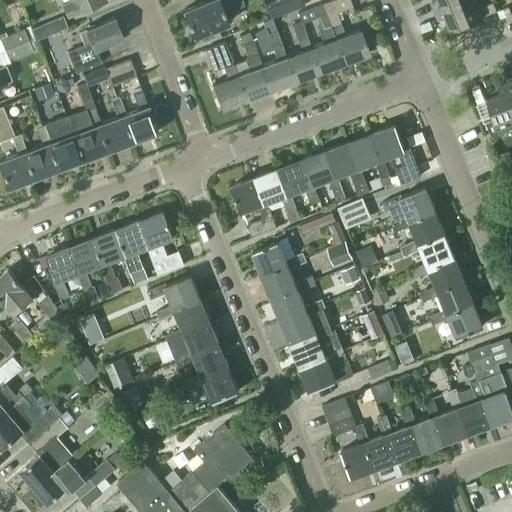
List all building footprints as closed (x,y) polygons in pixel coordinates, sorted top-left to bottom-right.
[(102,0),(64,0),(60,2),(65,15),(102,0)] [(226,13),(243,1),(242,0),(208,0),(184,10),(194,36),(230,22),(226,13)] [(305,6),(302,0),(279,0),(263,6),(268,19),(305,6)] [(328,12),(346,62),(371,53),(363,29),(347,35),(339,13),(354,7),(351,0),(334,0),(325,4),(328,12)] [(434,0),(431,1),(435,10),(460,0),(434,0)] [(452,29),(452,28),(497,10),(494,1),(478,7),(475,0),(460,0),(435,10),(439,19),(446,16),(452,29)] [(509,6),(498,11),(501,18),(511,13),(509,6)] [(320,72),(346,62),(328,12),(319,15),(328,42),(312,48),(320,72)] [(31,28),(36,40),(67,27),(62,16),(31,28)] [(115,18),(87,29),(78,32),(83,45),(75,49),(76,50),(67,54),(75,73),(83,69),(101,62),(96,48),(123,37),(115,18)] [(287,57),(296,81),(320,72),(312,48),(307,36),(302,21),(293,25),(298,39),(303,51),(287,57)] [(0,39),(0,40),(5,51),(33,38),(28,27),(0,39)] [(276,61),(262,66),(271,90),(296,81),(287,57),(286,57),(276,29),(266,33),(276,61)] [(38,49),(33,38),(5,51),(10,62),(38,49)] [(249,58),(253,70),(238,75),(247,99),(271,90),(262,66),(258,54),(258,55),(252,40),(242,43),(248,58),(249,58)] [(228,78),(213,84),(221,108),(247,99),(238,75),(226,42),(208,48),(208,49),(206,49),(210,59),(211,59),(216,70),(224,67),(228,78)] [(105,68),(108,76),(132,68),(129,58),(105,68)] [(0,89),(0,85),(11,79),(5,64),(0,66),(0,91),(1,91),(0,89)] [(88,85),(108,78),(103,66),(84,74),(88,85)] [(136,76),(132,68),(108,76),(112,86),(136,76)] [(54,79),(35,87),(44,108),(63,101),(54,79)] [(86,110),(70,115),(76,133),(74,134),(83,159),(108,150),(98,125),(101,123),(86,82),(77,85),(86,110)] [(500,129),(511,124),(511,98),(506,83),(497,86),(500,94),(487,99),(495,119),(486,122),(493,138),(502,134),(500,129)] [(139,109),(126,114),(124,115),(133,140),(159,131),(149,105),(147,105),(141,89),(133,92),(139,109)] [(118,117),(101,123),(98,125),(108,150),(133,140),(124,115),(126,114),(120,97),(112,100),(118,117)] [(45,124),(51,141),(48,142),(58,168),(83,159),(74,134),(76,133),(70,115),(69,113),(44,122),(45,124)] [(9,123),(5,115),(0,117),(0,126),(9,123)] [(15,120),(9,123),(14,136),(20,134),(26,151),(23,152),(33,178),(58,168),(48,142),(51,141),(45,124),(36,128),(43,145),(29,150),(15,120)] [(0,166),(7,187),(33,178),(23,152),(26,151),(20,134),(14,136),(9,123),(0,126),(0,141),(11,138),(17,155),(0,161),(0,166)] [(398,124),(373,133),(383,158),(385,157),(400,151),(405,164),(396,168),(402,183),(420,176),(409,147),(407,148),(398,124)] [(395,181),(385,157),(383,158),(373,133),(350,142),(359,166),(362,166),(377,160),(386,184),(395,181)] [(350,142),(326,150),(336,175),(338,174),(354,169),(362,192),(370,189),(362,166),(359,166),(350,142)] [(326,150),(302,159),(311,185),(314,184),(330,178),(339,201),(347,198),(338,174),(336,175),(326,150)] [(511,160),(510,157),(508,151),(500,155),(502,161),(503,163),(511,160)] [(321,201),(314,184),(311,185),(302,159),(279,168),(289,193),(292,192),(306,186),(313,204),(321,201)] [(279,168),(256,177),(265,201),(267,200),(283,195),(290,213),(289,213),(291,220),(301,217),(292,192),(289,193),(279,168)] [(277,226),(267,200),(265,201),(256,177),(233,185),(242,210),(260,204),(265,217),(247,224),(251,235),(277,226)] [(404,204),(409,217),(411,221),(437,210),(427,185),(402,196),(402,194),(383,202),(387,211),(404,204)] [(339,207),(346,226),(370,217),(363,197),(339,207)] [(149,245),(155,263),(154,263),(157,274),(184,263),(179,250),(168,254),(162,240),(174,236),(165,210),(141,219),(151,244),(149,245)] [(420,244),(447,233),(437,210),(411,221),(409,217),(393,224),(396,232),(413,226),(419,240),(420,244)] [(333,211),(300,224),(303,233),(336,220),(333,211)] [(141,219),(118,228),(127,253),(125,254),(135,281),(148,276),(144,265),(139,267),(133,251),(149,245),(151,244),(141,219)] [(338,220),(328,224),(334,237),(344,233),(338,220)] [(110,260),(125,254),(127,253),(118,228),(94,236),(103,262),(101,263),(111,291),(120,287),(110,260)] [(423,248),(429,263),(430,266),(456,256),(447,233),(420,244),(419,240),(402,247),(403,250),(405,253),(406,255),(423,248)] [(94,236),(70,245),(79,271),(78,271),(89,300),(97,296),(87,268),(101,263),(103,262),(94,236)] [(305,251),(295,255),(288,237),(254,250),(263,273),(289,263),(291,267),(308,260),(305,251)] [(352,257),(345,241),(327,248),(334,265),(352,257)] [(63,277),(78,271),(79,271),(70,245),(46,254),(50,264),(55,278),(53,279),(61,298),(70,295),(63,277)] [(357,250),(364,266),(374,262),(368,246),(357,250)] [(403,250),(390,255),(392,259),(405,253),(403,250)] [(43,267),(50,264),(46,254),(39,257),(43,267)] [(466,280),(456,256),(430,266),(429,263),(412,270),(415,278),(432,271),(438,286),(440,290),(466,280)] [(299,286),(300,290),(318,283),(314,274),(297,282),(291,267),(289,263),(263,273),(273,297),(299,286)] [(354,265),(342,270),(347,283),(359,278),(354,265)] [(0,294),(7,303),(6,303),(13,312),(33,296),(10,269),(0,276),(0,294)] [(169,291),(174,304),(176,308),(202,298),(192,274),(167,284),(167,282),(148,289),(152,298),(169,291)] [(105,296),(112,292),(106,280),(99,283),(105,296)] [(441,294),(447,309),(449,313),(475,302),(466,280),(440,290),(438,286),(421,293),(425,301),(441,294)] [(308,309),(310,313),(327,306),(324,298),(306,305),(300,290),(299,286),(273,297),(282,319),(308,309)] [(355,291),(360,304),(370,300),(366,287),(355,291)] [(379,288),(372,291),(377,304),(390,299),(389,295),(383,297),(379,288)] [(38,301),(54,319),(62,313),(48,294),(38,301)] [(167,317),(173,332),(184,328),(186,332),(211,321),(202,298),(176,308),(174,304),(157,311),(160,319),(167,317)] [(485,325),(475,302),(449,313),(447,309),(431,316),(434,324),(451,317),(459,336),(485,325)] [(308,309),(282,319),(292,343),(317,333),(319,336),(335,330),(337,329),(333,321),(316,328),(310,313),(308,309)] [(375,310),(365,314),(374,336),(384,332),(375,310)] [(32,332),(21,320),(14,327),(25,338),(32,332)] [(195,355),(221,345),(211,321),(186,332),(184,328),(173,332),(167,335),(176,357),(193,350),(195,355)] [(104,337),(100,324),(85,330),(90,342),(104,337)] [(392,335),(403,331),(400,324),(389,328),(392,335)] [(292,343),(302,367),(327,356),(329,360),(346,353),(343,344),(341,345),(335,330),(319,336),(317,333),(292,343)] [(13,348),(3,336),(0,338),(0,347),(6,354),(13,348)] [(491,343),(469,351),(472,360),(494,352),(491,343)] [(197,359),(203,374),(204,378),(230,367),(221,345),(195,355),(193,350),(176,357),(180,366),(197,359)] [(400,350),(405,363),(415,359),(410,346),(400,350)] [(494,352),(472,360),(480,380),(501,372),(494,352)] [(84,359),(95,376),(103,371),(92,353),(84,359)] [(13,354),(0,365),(0,374),(3,378),(21,363),(13,354)] [(105,363),(114,386),(133,378),(124,356),(105,363)] [(327,356),(302,367),(311,390),(336,380),(337,382),(355,374),(352,365),(334,372),(329,360),(327,356)] [(394,356),(367,367),(372,378),(398,367),(394,356)] [(429,373),(427,366),(418,369),(421,376),(429,373)] [(204,378),(203,374),(186,381),(189,389),(206,382),(214,401),(239,390),(230,367),(204,378)] [(410,372),(401,375),(404,383),(412,380),(410,372)] [(482,399),(492,424),(511,416),(511,407),(506,390),(508,389),(501,372),(480,380),(486,397),(482,399)] [(0,380),(0,415),(24,396),(18,390),(16,392),(4,378),(0,380)] [(389,380),(371,387),(375,398),(393,391),(389,380)] [(486,397),(480,380),(471,383),(473,387),(457,392),(463,406),(459,407),(468,433),(492,424),(482,399),(486,397)] [(122,391),(129,407),(143,401),(137,385),(122,391)] [(463,406),(457,392),(456,388),(448,392),(454,409),(439,414),(436,416),(445,441),(468,433),(459,407),(463,406)] [(24,396),(0,415),(0,445),(1,447),(20,432),(28,442),(60,416),(62,414),(54,405),(34,421),(24,409),(31,404),(24,396)] [(348,406),(345,397),(323,405),(327,414),(348,406)] [(413,425),(422,450),(445,441),(436,416),(439,414),(433,397),(424,400),(431,418),(416,423),(413,425)] [(330,423),(352,415),(348,406),(327,414),(330,423)] [(389,433),(398,458),(422,450),(413,425),(416,423),(410,406),(401,409),(407,426),(393,432),(389,433)] [(365,441),(375,467),(398,458),(389,433),(393,432),(386,414),(378,417),(384,434),(369,440),(365,441)] [(330,423),(334,433),(354,425),(355,425),(352,415),(330,423)] [(21,471),(34,486),(68,458),(73,454),(57,434),(67,425),(60,416),(28,442),(39,455),(21,471)] [(143,459),(118,480),(144,511),(184,511),(218,485),(228,476),(231,480),(256,459),(225,422),(194,448),(204,459),(180,479),(168,489),(160,480),(143,459)] [(355,425),(354,425),(361,443),(342,450),(351,476),(375,467),(365,441),(369,440),(363,423),(355,425)] [(109,458),(116,466),(124,459),(117,451),(109,458)] [(106,457),(87,474),(96,484),(115,467),(106,457)] [(75,466),(68,458),(34,486),(48,503),(67,487),(69,491),(81,481),(71,470),(75,466)] [(160,480),(168,489),(180,479),(173,470),(160,480)] [(102,492),(95,485),(80,498),(86,505),(102,492)] [(240,511),(218,485),(184,511),(240,511)]
